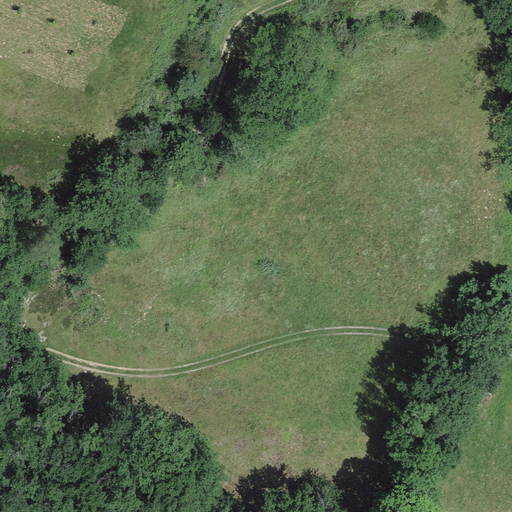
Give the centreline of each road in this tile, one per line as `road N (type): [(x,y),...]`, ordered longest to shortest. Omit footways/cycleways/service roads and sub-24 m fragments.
road 1 (track): [(511,359),(385,332),(286,339),(164,370),(62,409),(0,393)]
road 2 (track): [(0,264),(128,202),(193,124),(236,34),(253,13),(281,0)]
